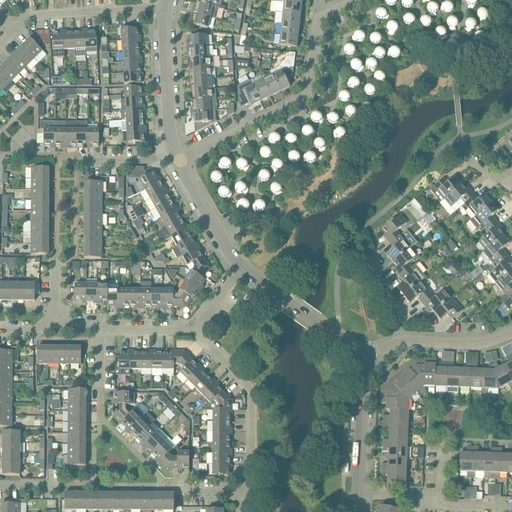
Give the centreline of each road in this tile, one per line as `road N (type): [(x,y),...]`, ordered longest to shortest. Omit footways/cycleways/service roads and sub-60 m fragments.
road 1 (residential): [(178,159),(307,92),(316,17)]
road 2 (residential): [(241,495),(251,485),(249,392),(194,331)]
road 3 (residential): [(13,28),(27,16),(166,7)]
road 4 (residential): [(511,508),(358,496)]
road 5 (unclassified): [(175,153),(166,7)]
road 6 (unclassified): [(359,356),(243,274)]
road 7 (unclassified): [(358,496),(359,356)]
road 8 (unclassified): [(243,274),(178,159)]
